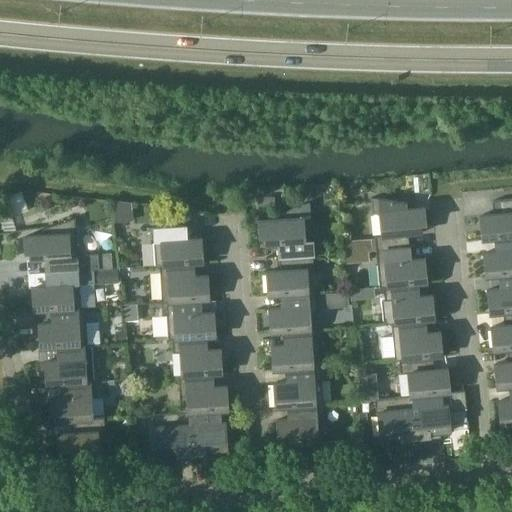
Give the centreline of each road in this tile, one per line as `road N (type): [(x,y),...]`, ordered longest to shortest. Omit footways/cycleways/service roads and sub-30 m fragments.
road 1 (primary): [(0,36),(313,58),(511,62)]
road 2 (primary): [(511,8),(237,0)]
road 3 (residential): [(259,493),(235,229)]
road 4 (residential): [(481,474),(453,218)]
road 5 (residential): [(259,493),(481,474)]
road 6 (residential): [(55,507),(259,493)]
road 7 (residential): [(55,507),(0,316)]
